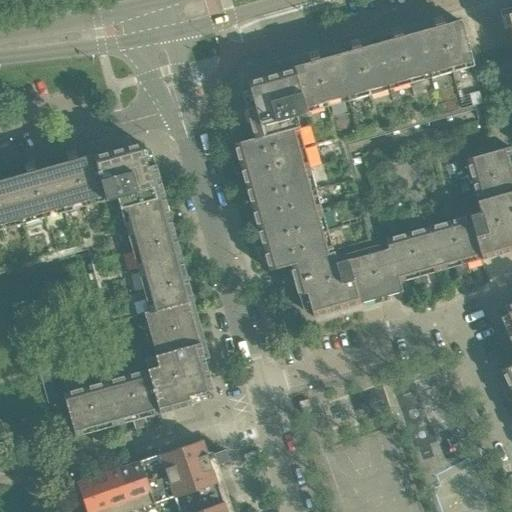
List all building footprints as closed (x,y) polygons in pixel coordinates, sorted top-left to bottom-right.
[(251,130),(253,137),(253,138),(233,143),(239,165),(233,167),(235,175),(241,173),(250,207),(245,209),(247,217),(253,215),(262,249),(256,250),(258,258),(264,256),(268,270),(289,265),(291,272),(297,295),(306,293),(312,316),(359,303),(369,300),(402,291),(399,282),(413,278),(415,287),(421,286),(428,284),(425,275),(454,266),(457,276),(469,272),(467,263),(481,259),(511,250),(511,157),(509,147),(496,150),(465,159),(477,200),(476,200),(480,212),(469,215),(385,239),(387,248),(377,251),(357,256),(347,259),(336,262),(333,251),(332,251),(298,127),(298,126),(295,116),(306,112),(316,109),(473,65),(460,18),(443,23),(440,15),(431,17),(433,25),(401,35),(399,26),(394,28),(389,29),(392,37),(359,46),(357,38),(348,41),(350,49),(318,58),(315,50),(306,52),(309,61),(301,63),(292,66),(292,68),(246,81),(253,104),(244,107),(251,130)] [(357,256),(377,251),(347,143),(474,109),(476,108),(483,106),(473,65),(316,109),(306,112),(295,116),(298,126),(298,127),(332,251),(333,251),(336,262),(347,259),(357,256)] [(143,312),(143,314),(155,355),(154,355),(158,366),(147,369),(63,393),(63,395),(75,437),(91,432),(93,441),(106,438),(103,429),(132,421),(135,430),(147,426),(145,417),(159,413),(161,413),(191,404),(189,396),(212,389),(199,342),(188,302),(193,301),(164,196),(155,164),(146,166),(140,142),(94,155),(93,153),(84,155),(76,158),(74,149),(64,152),(67,160),(34,169),(32,161),(23,163),(25,171),(0,178),(0,229),(96,202),(105,200),(116,197),(119,208),(120,208),(148,311),(143,312)] [(96,202),(0,229),(0,272),(1,273),(87,249),(103,307),(105,314),(107,323),(143,312),(148,311),(120,208),(119,208),(116,197),(105,200),(96,202)] [(511,302),(503,306),(511,324),(511,329),(506,332),(511,346),(511,364),(500,370),(509,391),(504,393),(507,401),(511,398),(511,302)] [(99,334),(106,360),(116,357),(109,332),(99,334)] [(35,358),(38,368),(63,361),(60,351),(35,358)] [(86,360),(78,363),(81,373),(89,370),(86,360)] [(56,369),(59,379),(67,376),(64,366),(56,369)] [(48,371),(39,373),(48,403),(56,401),(48,371)] [(307,399),(298,402),(301,414),(311,411),(307,399)] [(226,511),(219,491),(201,439),(160,454),(160,453),(76,482),(86,511),(129,511),(173,497),(177,507),(178,511),(226,511)] [(178,511),(177,507),(173,497),(129,511),(178,511)]
